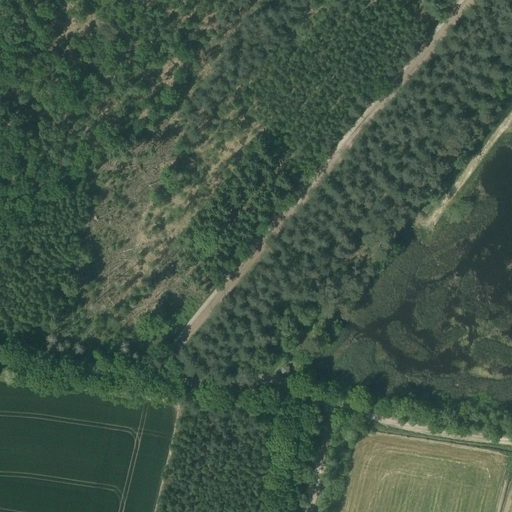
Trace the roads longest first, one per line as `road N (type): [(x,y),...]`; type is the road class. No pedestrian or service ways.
road 1 (track): [(468,0),(155,377)]
road 2 (track): [(333,405),(511,442)]
road 3 (track): [(155,377),(289,392),(333,405)]
road 4 (track): [(0,358),(155,377)]
